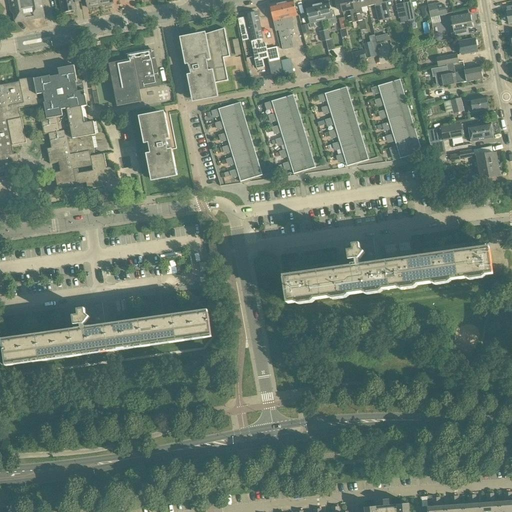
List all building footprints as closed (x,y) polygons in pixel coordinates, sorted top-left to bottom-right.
[(41,0),(10,0),(15,23),(44,17),(41,0)] [(59,0),(62,13),(76,11),(73,0),(59,0)] [(85,0),(88,8),(100,6),(99,0),(85,0)] [(293,0),(290,0),(269,5),(276,31),(278,31),(283,50),(293,48),(289,30),(294,29),(292,22),(294,22),(293,17),(297,16),(293,0)] [(352,0),(339,0),(342,13),(349,11),(352,23),(358,22),(352,0)] [(366,0),(352,0),(358,22),(360,31),(367,29),(364,20),(363,20),(361,14),(363,14),(361,8),(368,7),(366,0)] [(379,0),(366,0),(368,7),(374,5),(378,22),(384,20),(380,4),(379,0)] [(392,0),(379,0),(380,4),(384,20),(390,19),(388,8),(390,8),(393,5),(392,1),(393,1),(392,0)] [(408,0),(410,3),(404,4),(407,18),(408,22),(415,21),(411,3),(416,1),(417,4),(422,3),(421,0),(408,0)] [(328,1),(317,4),(321,21),(329,19),(330,25),(336,23),(333,11),(331,11),(328,1)] [(317,4),(305,7),(309,24),(310,28),(315,27),(314,23),(321,21),(317,4)] [(404,4),(395,6),(399,19),(407,18),(404,4)] [(436,4),(428,6),(430,19),(447,15),(445,6),(437,8),(436,4)] [(256,12),(245,14),(250,41),(251,41),(254,59),(259,58),(259,60),(267,58),(268,58),(266,50),(265,43),(262,44),(261,39),(261,38),(256,12)] [(453,31),(450,32),(451,38),(465,35),(464,30),(472,28),(469,14),(450,18),(453,31)] [(344,18),(339,19),(341,31),(340,31),(342,38),(348,37),(344,18)] [(204,32),(179,38),(184,65),(187,64),(189,74),(186,75),(191,101),(218,96),(215,83),(228,81),(223,58),(230,57),(224,29),(215,32),(205,35),(204,32)] [(328,31),(323,31),(326,41),(328,52),(335,51),(333,40),(330,41),(328,31)] [(474,39),(459,42),(461,55),(477,52),(474,39)] [(234,42),(236,55),(245,54),(243,40),(234,42)] [(370,43),(364,44),(367,58),(374,57),(370,43)] [(276,47),(266,50),(268,58),(267,58),(271,76),(282,73),(276,47)] [(127,60),(109,64),(117,107),(142,102),(139,90),(161,86),(158,72),(156,73),(152,50),(126,55),(127,60)] [(456,55),(436,59),(438,66),(457,63),(456,55)] [(291,60),(281,61),(283,76),(294,74),(291,60)] [(0,172),(4,172),(5,177),(21,173),(17,153),(9,155),(8,146),(26,142),(21,117),(20,118),(18,108),(43,103),(46,119),(41,120),(43,135),(48,134),(51,148),(47,149),(50,164),(58,163),(60,172),(54,173),(57,188),(86,183),(87,190),(102,187),(101,182),(110,181),(116,180),(113,167),(106,168),(104,154),(95,156),(92,136),(96,135),(94,122),(85,123),(82,107),(87,106),(84,90),(79,91),(74,65),(58,68),(60,75),(50,77),(50,75),(34,78),(34,77),(19,79),(19,82),(0,85),(0,88),(1,92),(0,91),(0,172)] [(459,73),(438,77),(440,87),(466,82),(482,79),(480,67),(464,69),(464,72),(459,73)] [(400,80),(370,89),(372,93),(375,92),(376,95),(380,94),(381,99),(403,92),(400,80)] [(347,87),(317,96),(319,100),(321,100),(322,102),(327,101),(328,106),(350,99),(347,87)] [(381,99),(374,101),(375,105),(378,104),(379,107),(383,106),(385,111),(407,104),(403,92),(381,99)] [(293,95),(264,104),(265,108),(268,107),(269,110),(273,109),(275,114),(297,107),(293,95)] [(471,106),(467,107),(468,114),(487,110),(485,98),(470,100),(471,106)] [(350,99),(328,106),(321,108),(322,112),(325,112),(326,115),(330,113),(332,118),(354,112),(350,99)] [(460,99),(450,102),(453,114),(464,112),(460,99)] [(240,103),(211,112),(212,116),(215,115),(216,118),(220,117),(222,122),(244,115),(240,103)] [(407,104),(385,111),(378,113),(379,117),(382,116),(383,119),(387,118),(389,123),(411,116),(407,104)] [(268,116),(269,120),(272,119),(273,122),(277,121),(279,126),(301,119),(297,107),(275,114),(268,116)] [(354,112),(332,118),(325,120),(326,125),(329,124),(330,127),(334,125),(335,130),(358,124),(354,112)] [(165,114),(139,119),(151,181),(177,176),(172,150),(168,150),(167,140),(165,114)] [(222,122),(215,124),(216,128),(219,127),(220,130),(224,129),(225,134),(247,127),(244,115),(222,122)] [(411,116),(389,123),(381,125),(383,129),(386,128),(387,131),(391,130),(392,135),(414,128),(411,116)] [(279,126),(271,128),(273,132),(276,131),(276,134),(281,133),(282,138),(304,131),(301,119),(279,126)] [(335,130),(328,132),(330,137),(332,136),(333,139),(338,137),(339,142),(361,136),(358,124),(335,130)] [(440,129),(428,131),(430,144),(462,138),(462,140),(469,138),(470,143),(492,139),(490,124),(467,128),(468,128),(461,130),(460,125),(440,129)] [(225,134),(218,136),(219,140),(222,139),(223,142),(228,141),(229,146),(251,139),(247,127),(225,134)] [(392,135),(385,137),(386,141),(389,140),(390,143),(394,142),(396,147),(418,140),(414,128),(392,135)] [(282,138),(275,140),(276,144),(279,143),(280,146),(284,145),(286,150),(308,143),(304,131),(282,138)] [(361,136),(339,142),(332,145),(333,149),(336,148),(337,151),(341,149),(343,154),(365,148),(361,136)] [(229,146),(222,148),(223,152),(226,151),(227,154),(231,153),(233,158),(255,151),(251,139),(229,146)] [(396,147),(389,149),(390,153),(393,152),(394,155),(398,154),(400,159),(422,153),(418,140),(396,147)] [(139,151),(137,141),(126,142),(128,153),(139,151)] [(286,150),(279,152),(280,156),(283,155),(284,158),(288,157),(290,162),(312,155),(308,143),(286,150)] [(343,154),(336,157),(337,161),(340,160),(341,163),(345,162),(347,167),(369,160),(365,148),(343,154)] [(255,151),(233,158),(226,160),(227,164),(230,163),(231,166),(235,165),(236,170),(258,163),(255,151)] [(460,157),(451,159),(452,162),(472,158),(474,169),(478,168),(497,164),(495,153),(474,157),(473,151),(459,153),(460,157)] [(312,155),(290,162),(282,164),(284,168),(287,168),(288,170),(292,169),(294,175),(316,168),(312,155)] [(258,163),(236,170),(229,172),(230,176),(233,175),(234,178),(239,177),(240,182),(262,176),(258,163)] [(473,182),(466,183),(467,189),(479,187),(478,181),(500,177),(497,164),(478,168),(479,175),(473,176),(472,177),(473,182)] [(287,303),(390,288),(493,274),(490,251),(482,252),(481,248),(480,242),(423,250),(424,257),(377,263),(375,248),(368,249),(361,250),(360,245),(353,246),(354,252),(349,252),(350,260),(291,269),(292,278),(284,279),(287,303)] [(216,245),(209,246),(210,258),(217,257),(216,245)] [(118,350),(194,339),(212,337),(209,314),(107,328),(104,312),(87,314),(86,309),(79,310),(79,316),(74,317),(76,332),(3,343),(6,366),(87,354),(88,358),(118,354),(118,350)] [(509,511),(509,501),(500,502),(500,511),(509,511)] [(500,511),(500,502),(491,503),(491,511),(500,511)] [(482,511),(482,503),(473,504),(473,511),(482,511)] [(491,511),(491,503),(482,503),(482,511),(491,511)]
